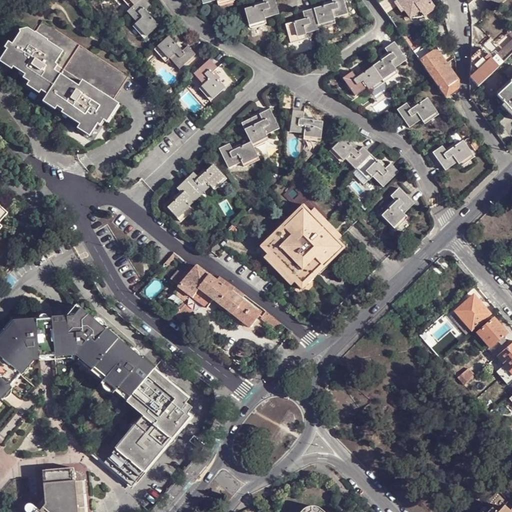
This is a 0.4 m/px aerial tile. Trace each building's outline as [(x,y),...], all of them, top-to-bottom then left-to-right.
[(121,0),(129,9),(139,0),(121,0)] [(150,6),(143,0),(139,0),(129,9),(125,13),(136,24),(132,27),(143,39),(158,27),(144,12),(150,6)] [(250,28),(267,23),(265,18),(279,14),(275,0),(263,0),(265,4),(245,9),(250,28)] [(314,9),(319,27),(336,23),(334,18),(348,14),(344,0),(333,0),(334,3),(314,9)] [(385,0),(381,0),(378,2),(392,21),(398,17),(385,0)] [(403,9),(396,0),(394,0),(393,1),(400,11),(403,9)] [(396,0),(403,9),(408,17),(418,10),(422,16),(434,8),(428,0),(396,0)] [(490,0),(489,0),(486,4),(494,12),(498,8),(490,0)] [(320,30),(319,27),(314,9),(303,12),(305,19),(287,25),(291,44),(308,39),(306,35),(320,30)] [(56,69),(62,73),(81,83),(85,79),(115,98),(127,77),(42,22),(38,31),(49,38),(48,39),(65,49),(57,62),(59,63),(56,69)] [(43,88),(50,93),(62,73),(56,69),(59,63),(57,62),(65,49),(48,39),(49,38),(38,31),(37,32),(30,27),(21,29),(22,31),(14,43),(13,43),(9,47),(2,59),(13,67),(15,65),(27,73),(26,76),(31,80),(29,84),(41,91),(43,88)] [(154,50),(165,62),(168,59),(178,70),(194,55),(187,47),(181,52),(167,37),(154,50)] [(415,54),(420,60),(435,49),(428,41),(422,45),(424,48),(419,51),(415,54)] [(389,55),(372,66),(383,83),(398,72),(395,69),(407,60),(394,42),(385,49),(389,55)] [(471,77),(478,86),(478,85),(499,67),(490,56),(482,48),(471,57),(471,77)] [(425,68),(441,57),(435,49),(420,60),(425,68)] [(492,54),(490,56),(499,67),(504,62),(494,51),(492,54)] [(499,67),(478,85),(493,100),(498,96),(511,82),(511,55),(504,62),(499,67)] [(425,68),(440,91),(453,81),(443,67),(446,64),(441,57),(425,68)] [(210,101),(225,89),(212,73),(217,69),(209,60),(193,74),(202,85),(198,88),(210,101)] [(453,81),(455,83),(455,75),(446,64),(443,67),(453,81)] [(383,83),(372,66),(356,78),(351,71),(342,78),(354,96),(366,87),(369,92),(383,83)] [(62,73),(50,93),(45,100),(57,108),(59,105),(65,108),(64,111),(81,123),(93,130),(99,122),(103,117),(105,118),(117,99),(115,98),(85,79),(81,83),(62,73)] [(449,94),(454,90),(455,83),(453,81),(440,91),(448,101),(452,97),(449,94)] [(511,82),(498,96),(511,111),(511,82)] [(426,98),(411,109),(406,103),(397,109),(409,128),(421,119),(424,124),(438,114),(426,98)] [(120,102),(117,99),(105,118),(109,120),(120,102)] [(245,130),(251,142),(254,147),(268,140),(267,136),(279,130),(269,110),(259,115),(263,121),(245,130)] [(321,141),(323,121),(304,119),(305,112),(294,110),(290,132),(305,134),(304,139),(321,141)] [(93,130),(81,123),(79,126),(91,134),(93,130)] [(357,168),(372,154),(364,146),(358,151),(345,137),(330,151),(342,163),(346,160),(355,170),(357,168)] [(463,141),(446,152),(442,146),(432,152),(444,170),(456,163),(459,166),(473,157),(463,141)] [(254,147),(251,142),(233,150),(229,144),(218,150),(228,169),(241,163),(244,167),(260,159),(254,147)] [(385,168),(372,154),(357,168),(368,180),(372,177),(382,187),(398,171),(391,164),(385,168)] [(193,174),(185,181),(200,197),(210,188),(214,192),(227,179),(213,165),(198,179),(193,174)] [(200,197),(185,181),(176,189),(181,195),(167,209),(181,223),(193,211),(189,207),(200,197)] [(332,182),(327,186),(334,193),(338,189),(332,182)] [(400,188),(392,195),(398,201),(384,216),(397,229),(409,217),(405,213),(415,203),(400,188)] [(0,228),(3,225),(0,222),(8,211),(0,203),(0,228)] [(266,255),(293,283),(301,290),(344,248),(337,240),(310,212),(303,204),(259,246),(266,255)] [(310,212),(337,240),(341,236),(313,208),(310,212)] [(382,242),(388,237),(384,233),(378,238),(382,242)] [(290,286),(293,283),(266,255),(262,258),(290,286)] [(202,288),(210,275),(198,265),(197,266),(195,268),(179,286),(181,287),(192,295),(195,297),(202,288)] [(242,300),(218,281),(210,275),(202,288),(214,300),(250,328),(261,315),(259,313),(242,300)] [(221,277),(218,281),(242,300),(246,295),(228,282),(221,276),(221,277)] [(192,295),(181,287),(176,294),(186,302),(192,295)] [(214,300),(202,288),(195,297),(209,307),(214,300)] [(474,329),(492,313),(475,294),(456,310),(474,329)] [(175,319),(185,327),(196,315),(186,305),(175,319)] [(0,399),(21,375),(18,372),(32,355),(70,351),(70,353),(75,353),(79,356),(81,354),(107,375),(103,380),(127,400),(153,369),(79,307),(73,315),(12,321),(13,325),(6,332),(4,331),(0,336),(0,399)] [(268,311),(263,308),(259,313),(261,315),(263,316),(268,311)] [(284,324),(268,311),(263,316),(280,330),(284,324)] [(508,332),(496,318),(479,333),(495,351),(503,344),(500,340),(508,332)] [(511,344),(499,355),(511,370),(511,344)] [(189,398),(153,369),(127,400),(131,404),(96,446),(108,456),(136,480),(140,476),(141,477),(183,428),(182,426),(179,424),(189,413),(188,412),(192,408),(186,402),(189,398)] [(470,369),(460,378),(465,385),(475,376),(470,369)] [(191,415),(189,413),(179,424),(182,426),(191,415)] [(87,511),(85,480),(84,477),(82,474),(79,472),(75,471),(75,468),(43,471),(45,497),(36,508),(40,511),(38,511),(87,511)]
